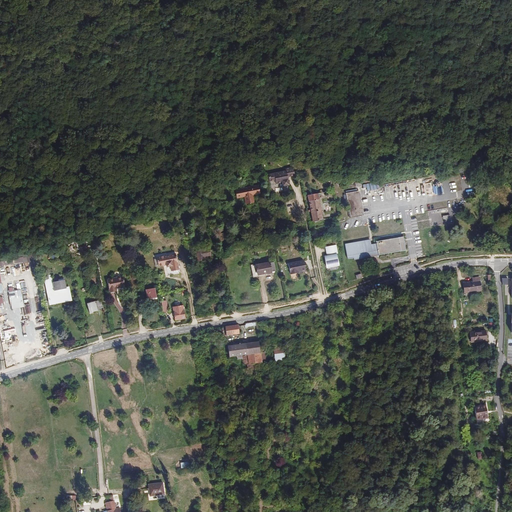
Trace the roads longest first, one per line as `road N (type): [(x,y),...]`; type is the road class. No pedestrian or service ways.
road 1 (track): [(511,148),(451,146),(330,107),(235,132),(166,188),(0,231)]
road 2 (tertiary): [(497,262),(446,266),(295,311),(127,339),(0,377)]
road 3 (track): [(0,75),(90,52),(153,0)]
road 4 (residential): [(499,420),(497,262)]
road 5 (track): [(296,167),(322,303)]
road 6 (track): [(263,233),(229,241),(220,252),(239,320)]
